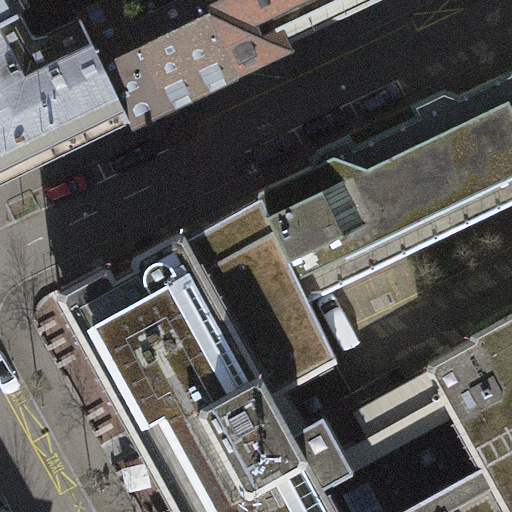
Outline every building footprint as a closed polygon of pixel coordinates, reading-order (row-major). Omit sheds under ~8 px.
[(0,21),(0,180),(124,117),(79,22),(69,0),(39,0),(20,11),(0,21)] [(14,0),(0,0),(0,21),(20,11),(14,0)] [(232,66),(200,0),(112,0),(115,5),(79,22),(124,117),(232,66)] [(200,0),(232,66),(370,0),(200,0)] [(511,69),(256,190),(307,299),(511,200),(511,69)] [(307,299),(256,190),(60,293),(176,511),(342,511),(276,389),(338,355),(307,299)] [(362,399),(338,355),(276,389),(342,511),(511,511),(511,305),(470,328),(476,338),(362,399)]
